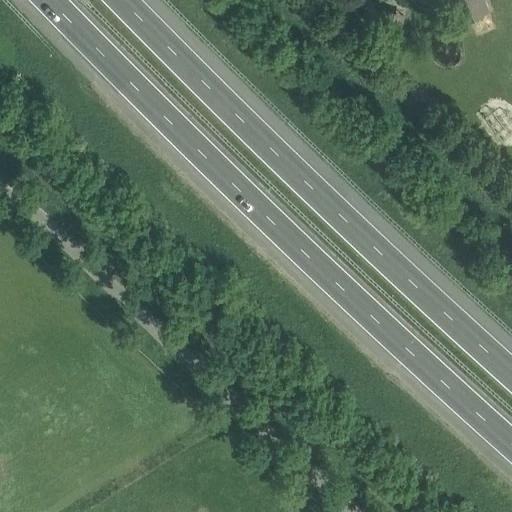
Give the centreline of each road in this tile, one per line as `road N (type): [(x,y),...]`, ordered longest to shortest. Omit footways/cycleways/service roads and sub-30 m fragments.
road 1 (motorway): [(52,0),(314,264),(511,444)]
road 2 (motorway): [(511,372),(350,225),(127,0)]
road 3 (unclassified): [(352,511),(31,210),(0,191)]
